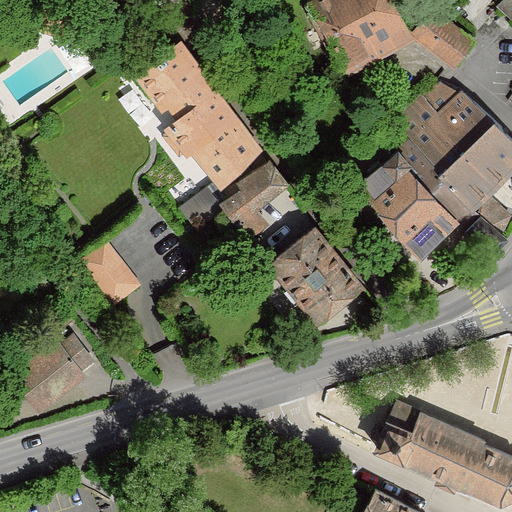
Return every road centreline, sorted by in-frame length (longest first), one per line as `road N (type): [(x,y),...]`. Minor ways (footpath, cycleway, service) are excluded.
road 1 (residential): [(412,334),(181,0)]
road 2 (residential): [(162,413),(0,206)]
road 3 (residential): [(270,379),(292,424),(460,511)]
road 4 (secondary): [(0,460),(162,413)]
road 5 (secondary): [(270,379),(412,334)]
